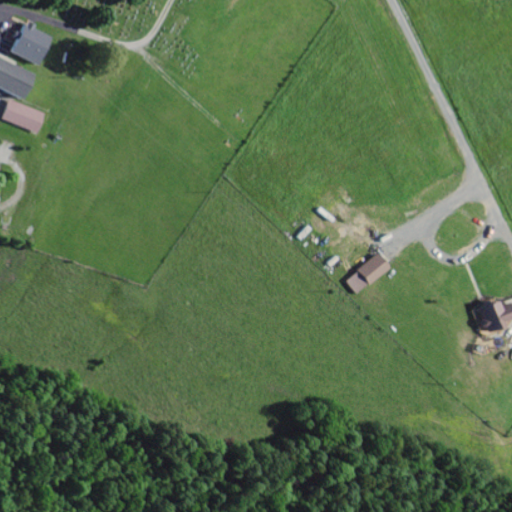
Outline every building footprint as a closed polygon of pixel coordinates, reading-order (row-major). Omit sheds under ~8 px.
[(55,37),(27,24),(13,53),(41,66),(55,37)] [(0,89),(26,100),(37,74),(0,58),(0,89)] [(2,122),(40,133),(46,113),(8,102),(2,122)] [(346,281),(357,296),(392,269),(380,254),(346,281)] [(480,307),(484,334),(510,330),(508,321),(511,320),(511,311),(503,313),(501,304),(480,307)]
